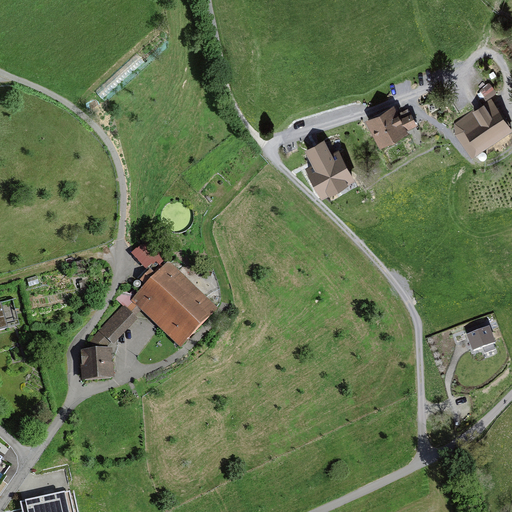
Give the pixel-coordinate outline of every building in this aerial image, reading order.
[(509,129),(491,102),(454,127),(472,154),(509,129)] [(380,147),(405,133),(404,130),(414,124),(409,115),(399,121),(392,109),(367,123),(380,147)] [(353,179),(339,148),(330,152),(326,142),(307,150),(312,161),(306,164),(320,195),(353,179)] [(168,262),(133,300),(181,346),(217,308),(168,262)] [(12,302),(0,304),(0,330),(18,326),(12,302)] [(487,326),(463,335),(470,354),(493,346),(487,326)] [(109,348),(82,351),(85,379),(112,376),(109,348)] [(78,511),(75,493),(22,504),(24,511),(78,511)]
